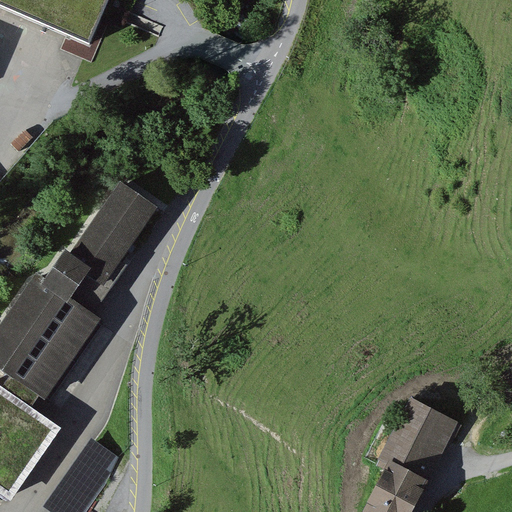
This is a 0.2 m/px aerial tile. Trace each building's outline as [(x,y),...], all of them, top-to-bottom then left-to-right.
[(0,0),(0,2),(96,43),(114,0),(0,0)] [(45,284),(38,278),(0,332),(0,368),(12,377),(2,392),(0,391),(0,490),(10,497),(56,430),(28,410),(39,394),(44,398),(97,322),(90,317),(111,286),(105,282),(155,210),(121,187),(70,259),(65,256),(45,284)] [(511,417),(511,381),(494,399),(511,417)] [(425,474),(457,416),(417,394),(382,456),(392,462),(365,509),(371,511),(416,511),(435,479),(425,474)] [(92,443),(48,505),(57,511),(84,511),(105,483),(115,460),(92,443)]
